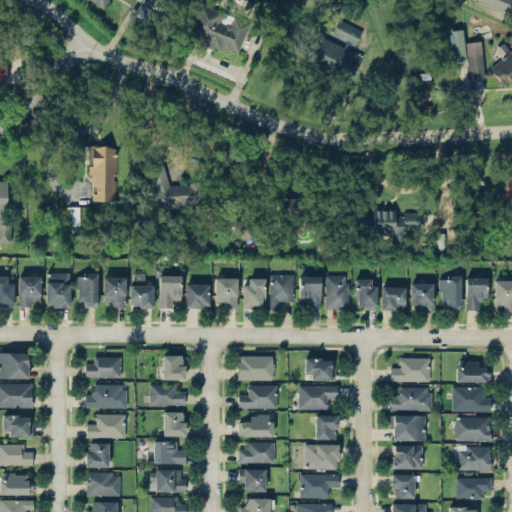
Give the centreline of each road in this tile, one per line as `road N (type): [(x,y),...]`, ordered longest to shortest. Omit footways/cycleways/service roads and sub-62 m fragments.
road 1 (residential): [(0,332),(511,337)]
road 2 (residential): [(43,0),(101,48),(287,126),(321,135),(511,128)]
road 3 (residential): [(58,511),(58,333)]
road 4 (residential): [(211,511),(209,335)]
road 5 (residential): [(360,336),(362,511)]
road 6 (residential): [(0,125),(26,110),(93,42)]
